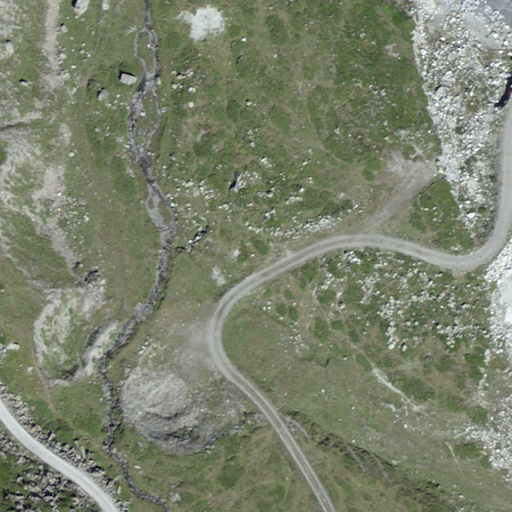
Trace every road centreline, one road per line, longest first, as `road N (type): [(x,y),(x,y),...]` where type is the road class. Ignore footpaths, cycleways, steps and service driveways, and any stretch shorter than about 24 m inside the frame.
road 1 (track): [(330,511),(284,432),(221,359),(219,314),(255,278),(337,241),(374,239),(450,262),(480,258),(505,220),(511,126)]
road 2 (track): [(106,511),(24,449),(0,406)]
